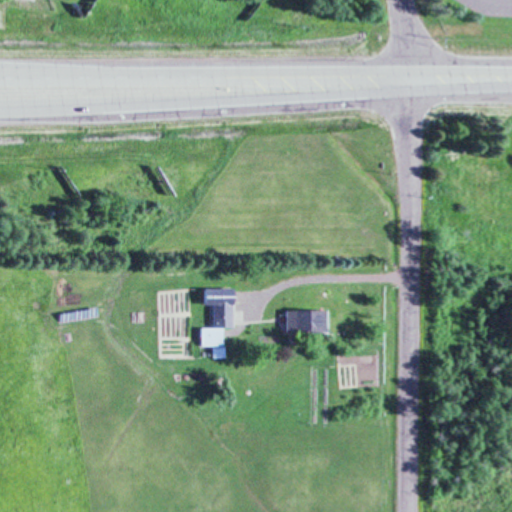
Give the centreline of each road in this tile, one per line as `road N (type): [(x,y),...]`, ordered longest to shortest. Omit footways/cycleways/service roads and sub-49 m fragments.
road 1 (residential): [(404,511),(410,68)]
road 2 (trunk): [(0,107),(409,90)]
road 3 (trunk): [(410,68),(46,74)]
